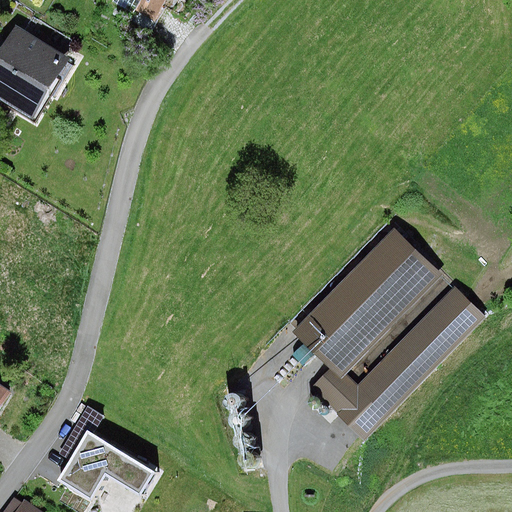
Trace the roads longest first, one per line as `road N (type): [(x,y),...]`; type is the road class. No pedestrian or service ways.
road 1 (residential): [(0,498),(64,410),(153,93),(211,25)]
road 2 (unclassified): [(380,511),(419,479),(511,466)]
